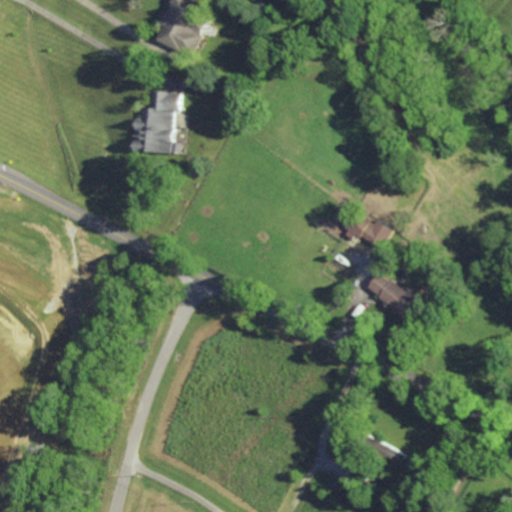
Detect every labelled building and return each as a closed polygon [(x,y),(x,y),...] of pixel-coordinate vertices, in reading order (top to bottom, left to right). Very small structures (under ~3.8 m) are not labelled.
[(208,28),(201,25),(210,4),(201,0),(176,0),(166,23),(168,24),(160,41),(195,57),(208,28)] [(277,0),(288,8),(293,0),(277,0)] [(173,153),(176,111),(181,112),(182,94),(163,93),(162,107),(146,106),(145,118),(140,118),(139,138),(137,138),(137,151),(173,153)] [(396,232),(381,218),(374,226),(360,213),(347,227),(356,236),(359,232),(379,250),(396,232)] [(414,323),(428,305),(383,271),(369,290),(414,323)]
